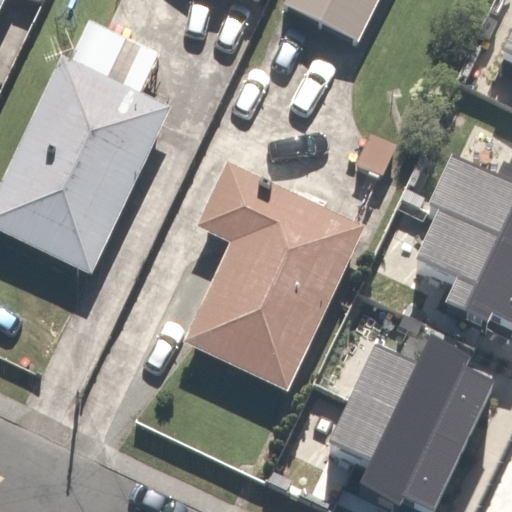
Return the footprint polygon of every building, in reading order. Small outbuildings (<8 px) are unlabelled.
[(232,0),(255,12),(261,0),(232,0)] [(382,0),(284,0),(281,7),(354,50),(382,0)] [(0,241),(94,286),(174,117),(63,65),(0,199),(0,241)] [(293,400),(369,233),(230,170),(201,234),(236,250),(188,353),(293,400)] [(511,305),(407,254),(351,369),(476,429),(502,375),(511,379),(511,305)]
